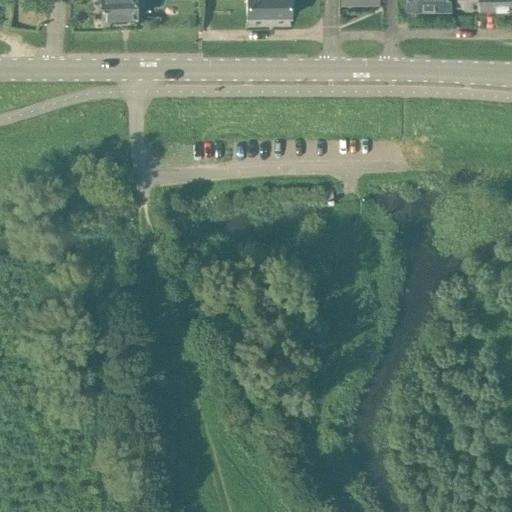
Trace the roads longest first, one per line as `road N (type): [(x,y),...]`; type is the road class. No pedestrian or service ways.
road 1 (tertiary): [(511,73),(0,67)]
road 2 (track): [(205,511),(155,302),(142,174)]
road 3 (residential): [(200,35),(511,33)]
